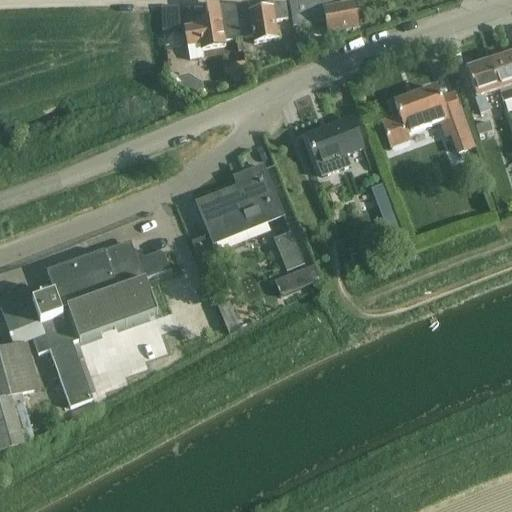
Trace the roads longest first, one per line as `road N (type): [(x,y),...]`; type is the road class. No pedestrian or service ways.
road 1 (unclassified): [(0,258),(191,179),(243,141),(262,100)]
road 2 (unclassified): [(262,100),(0,202)]
road 3 (residential): [(262,100),(511,1)]
road 4 (track): [(327,511),(511,428)]
